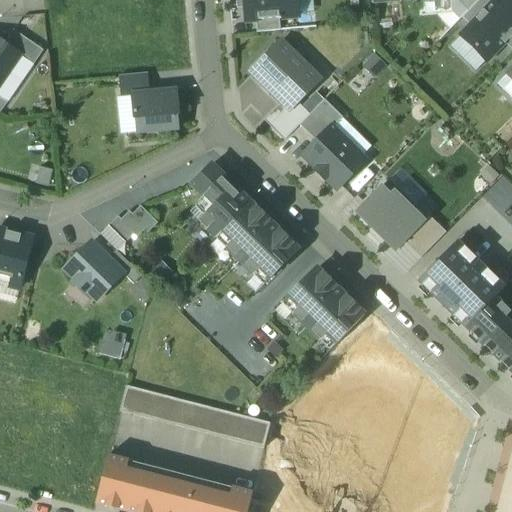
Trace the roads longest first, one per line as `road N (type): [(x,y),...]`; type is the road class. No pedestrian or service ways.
road 1 (residential): [(213,133),(511,410)]
road 2 (residential): [(213,133),(53,215),(0,204)]
road 3 (residential): [(200,0),(213,133)]
